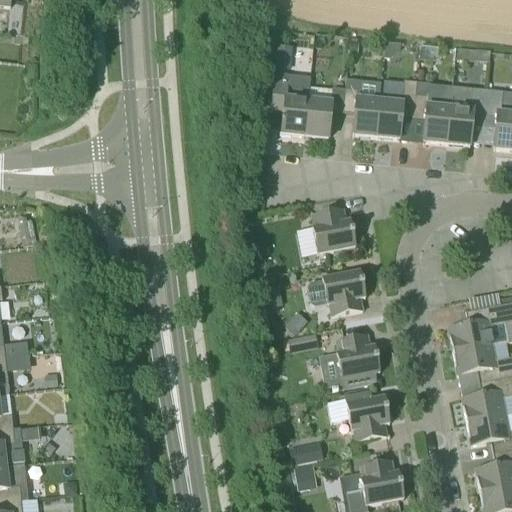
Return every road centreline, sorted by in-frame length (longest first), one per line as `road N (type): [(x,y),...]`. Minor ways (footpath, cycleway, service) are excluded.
road 1 (residential): [(452,511),(405,274),(408,252),(418,234),(459,208),(511,209)]
road 2 (tertiary): [(192,511),(149,182)]
road 3 (unknown): [(439,217),(398,195),(276,162)]
road 4 (residential): [(0,174),(47,183),(149,182)]
road 5 (residential): [(146,142),(0,168)]
road 6 (tertiary): [(146,142),(137,0)]
